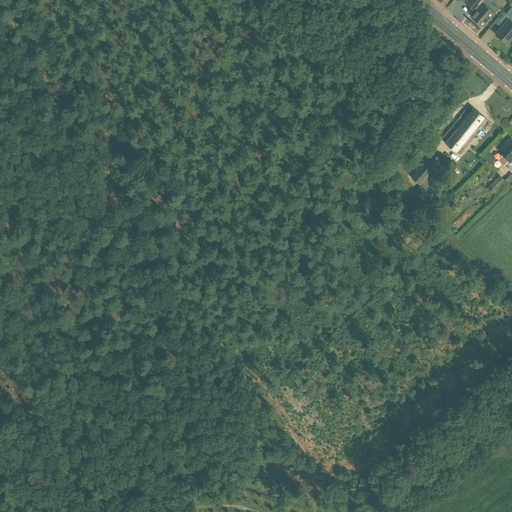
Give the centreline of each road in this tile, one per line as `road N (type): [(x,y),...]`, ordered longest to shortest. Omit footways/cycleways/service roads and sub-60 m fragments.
road 1 (unclassified): [(387,511),(402,478),(511,385)]
road 2 (primary): [(511,81),(415,0)]
